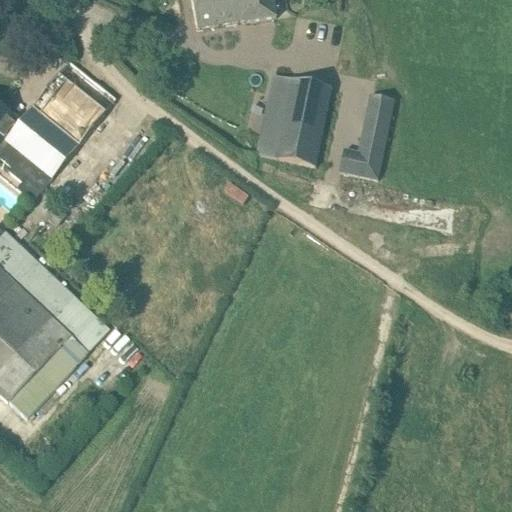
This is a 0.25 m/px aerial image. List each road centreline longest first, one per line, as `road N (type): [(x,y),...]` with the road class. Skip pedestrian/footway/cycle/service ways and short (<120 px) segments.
road 1 (residential): [(511,349),(405,292),(99,68),(68,0)]
road 2 (track): [(338,511),(393,282),(411,260),(451,251),(511,256)]
